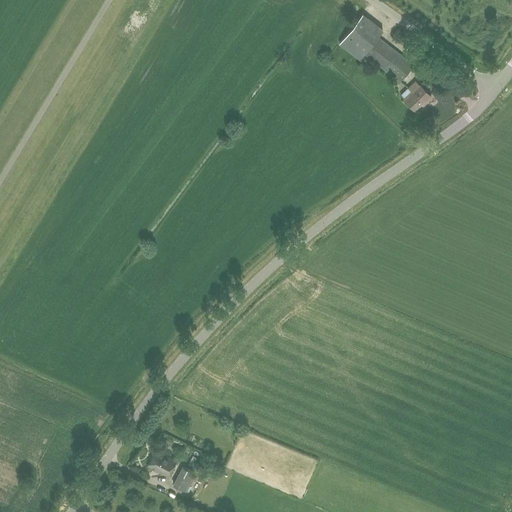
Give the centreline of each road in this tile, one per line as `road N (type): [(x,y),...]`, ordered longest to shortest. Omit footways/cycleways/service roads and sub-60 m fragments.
road 1 (tertiary): [(71,511),(149,399),(237,300),(309,233),(464,120),(494,89)]
road 2 (unclassified): [(494,89),(369,0)]
